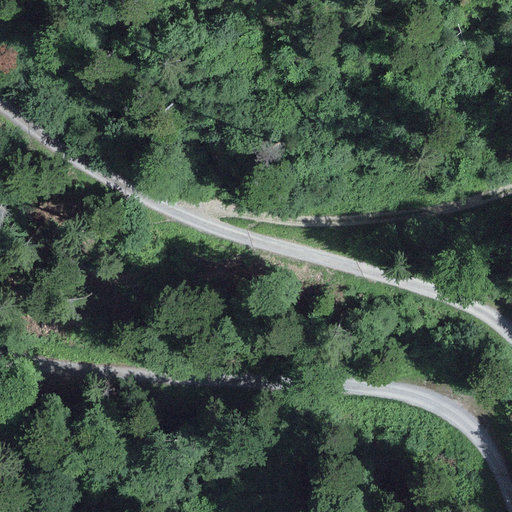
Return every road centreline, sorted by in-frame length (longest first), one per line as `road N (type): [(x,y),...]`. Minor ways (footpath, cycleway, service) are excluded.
road 1 (track): [(511,476),(452,410),(297,382),(84,371),(0,353)]
road 2 (track): [(185,220),(442,297),(511,338)]
road 3 (track): [(511,188),(454,213),(372,222),(206,209),(185,220)]
road 4 (track): [(0,105),(185,220)]
